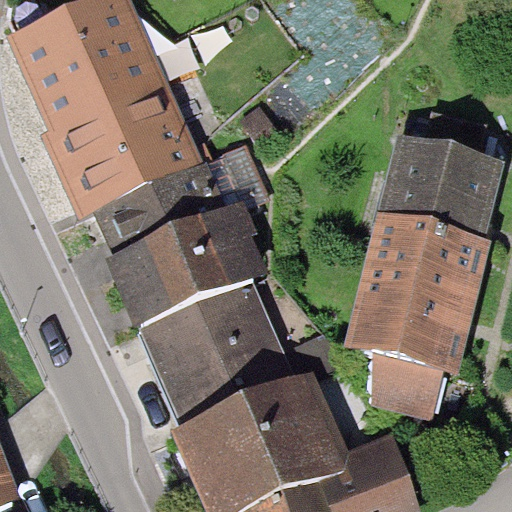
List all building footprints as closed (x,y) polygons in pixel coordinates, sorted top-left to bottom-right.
[(11,44),(52,134),(164,82),(126,1),(11,44)] [(42,139),(83,224),(96,218),(202,166),(164,82),(52,134),(42,139)] [(430,146),(400,139),(380,219),(484,244),(503,165),(473,158),(480,127),(437,117),(430,146)] [(271,199),(249,145),(202,166),(96,218),(116,261),(245,208),(271,199)] [(245,208),(116,261),(108,264),(113,274),(139,331),(253,283),(268,277),(252,237),(257,235),(245,208)] [(484,244),(380,219),(347,347),(373,355),(376,409),(432,423),(443,376),(459,378),(490,245),(484,244)] [(253,283),(139,331),(183,431),(294,382),(253,283)] [(172,436),(206,511),(334,511),(322,483),(351,471),(346,459),(311,375),(294,382),(183,431),(172,436)] [(334,511),(420,511),(396,438),(346,459),(351,471),(322,483),(334,511)] [(0,442),(0,509),(20,500),(0,442)]
